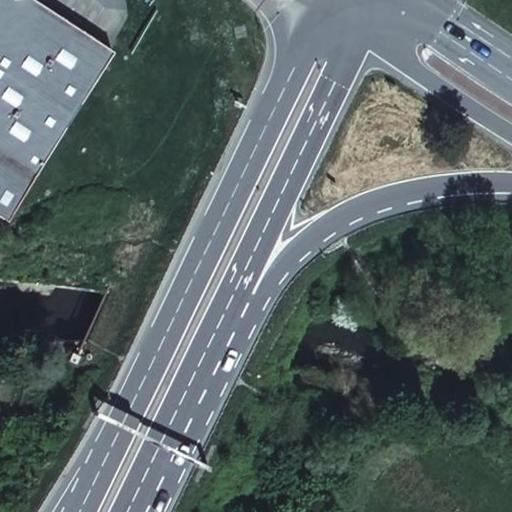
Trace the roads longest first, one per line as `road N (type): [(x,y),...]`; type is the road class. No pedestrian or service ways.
road 1 (primary): [(293,64),(86,486)]
road 2 (secondary): [(208,348),(237,331),(282,261),(322,228),(387,198),(458,182),(511,184)]
road 3 (primary): [(208,348),(338,73)]
road 4 (primary): [(129,511),(208,348)]
road 5 (secondary): [(511,77),(436,39),(382,34)]
road 6 (secondary): [(403,59),(511,133)]
